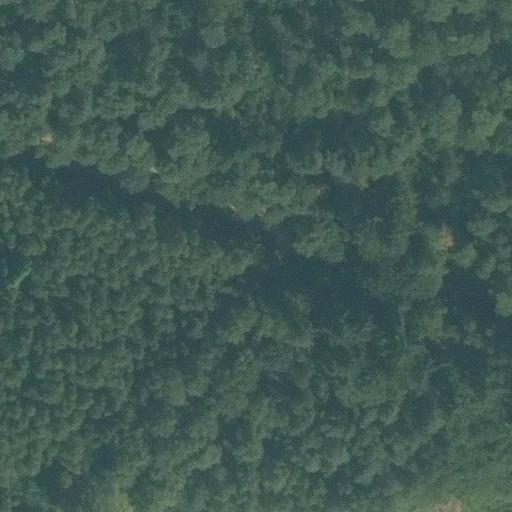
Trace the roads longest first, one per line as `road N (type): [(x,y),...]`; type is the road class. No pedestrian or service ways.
road 1 (track): [(0,127),(511,294)]
road 2 (track): [(93,511),(293,223)]
